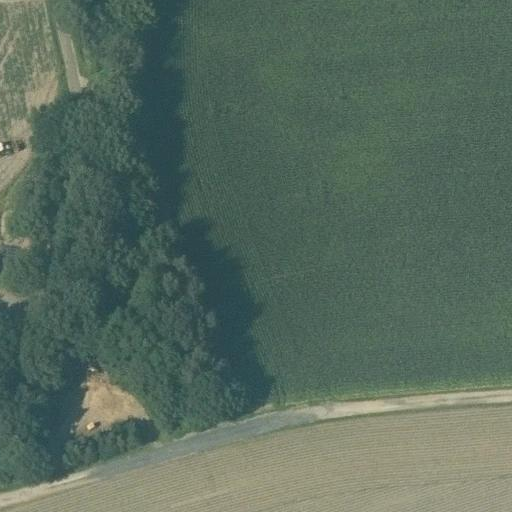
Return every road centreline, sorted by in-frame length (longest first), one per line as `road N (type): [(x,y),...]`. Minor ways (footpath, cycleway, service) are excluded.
road 1 (track): [(0,496),(247,423),(511,396)]
road 2 (unclassified): [(51,0),(79,140),(0,429)]
